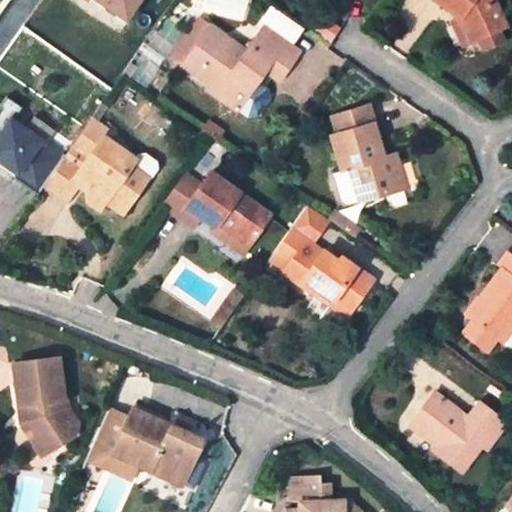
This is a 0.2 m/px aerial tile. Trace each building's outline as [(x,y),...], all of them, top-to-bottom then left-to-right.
[(243,18),(247,0),(198,0),(197,6),(243,18)] [(503,28),(489,0),(434,0),(454,14),(459,18),(471,42),(503,28)] [(471,42),(459,18),(454,14),(450,25),(461,47),(471,42)] [(207,83),(227,98),(244,75),(256,83),(264,71),(276,80),(296,52),(262,28),(245,53),(208,27),(182,65),(207,83)] [(235,111),(256,83),(244,75),(227,98),(207,83),(204,88),(235,111)] [(366,106),(332,118),(337,135),(371,124),(366,106)] [(134,162),(107,143),(112,136),(88,120),(41,186),(53,194),(55,192),(66,200),(77,184),(80,180),(88,185),(84,189),(86,202),(99,211),(105,202),(114,189),(131,200),(145,180),(150,180),(156,171),(155,164),(144,156),(137,158),(134,162)] [(371,124),(337,135),(329,137),(340,172),(349,170),(353,184),(359,202),(404,188),(395,161),(384,165),(382,157),(371,124)] [(384,165),(395,161),(392,153),(382,157),(384,165)] [(198,190),(201,185),(185,172),(182,177),(198,190)] [(269,216),(208,174),(201,185),(198,190),(184,209),(199,219),(213,229),(245,250),(269,216)] [(184,209),(198,190),(182,177),(162,205),(191,226),(195,225),(199,219),(184,209)] [(88,185),(80,180),(77,184),(84,189),(88,185)] [(349,205),(359,202),(353,184),(344,188),(349,205)] [(105,202),(122,213),(131,200),(114,189),(105,202)] [(302,240),(311,246),(326,224),(306,210),(291,232),(302,240)] [(245,250),(213,229),(209,234),(241,256),(245,250)] [(291,232),(268,264),(280,273),(302,240),(291,232)] [(311,246),(302,240),(280,273),(319,299),(323,293),(350,312),(372,281),(341,259),(337,264),(311,246)] [(499,343),(511,325),(511,256),(507,253),(496,267),(500,270),(465,318),(471,322),(462,335),(486,353),(495,340),(499,343)] [(224,319),(241,295),(230,288),(213,312),(224,319)] [(224,319),(213,312),(208,321),(218,328),(224,319)] [(58,358),(12,364),(17,406),(21,405),(22,413),(19,424),(30,440),(37,436),(47,451),(72,436),(76,424),(67,407),(65,397),(63,398),(58,358)] [(407,427),(434,447),(431,452),(459,473),(478,447),(486,437),(491,441),(503,424),(477,405),(467,419),(461,414),(458,419),(451,414),(455,409),(432,393),(407,427)] [(151,419),(129,409),(115,441),(109,455),(135,466),(180,486),(200,440),(168,426),(151,419)] [(461,414),(455,409),(451,414),(458,419),(461,414)] [(154,412),(151,419),(168,426),(171,419),(154,412)] [(109,455),(115,441),(97,433),(85,460),(129,480),(135,466),(109,455)] [(30,440),(40,456),(47,451),(37,436),(30,440)] [(478,447),(484,451),(491,441),(486,437),(478,447)] [(359,511),(353,506),(346,506),(345,500),(333,500),(333,482),(323,482),(323,474),(292,475),(293,496),(301,496),(302,510),(288,509),(285,511),(359,511)] [(511,511),(511,492),(502,505),(511,511)]
